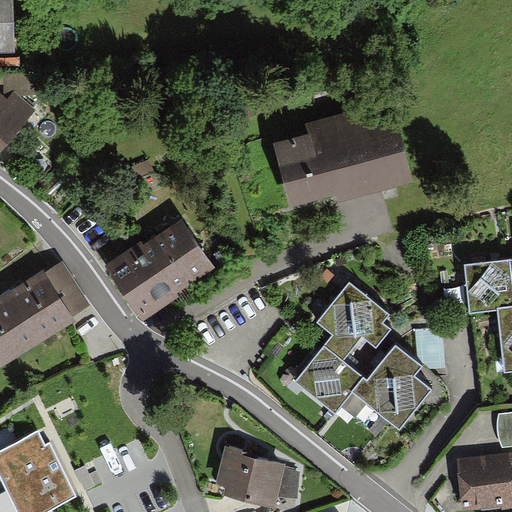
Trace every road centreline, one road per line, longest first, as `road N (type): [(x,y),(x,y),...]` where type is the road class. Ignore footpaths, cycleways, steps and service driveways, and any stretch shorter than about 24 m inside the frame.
road 1 (residential): [(393,511),(231,386),(150,345)]
road 2 (residential): [(150,345),(118,320),(55,235),(0,185)]
road 3 (residential): [(150,345),(135,388),(144,412),(170,437),(200,511)]
